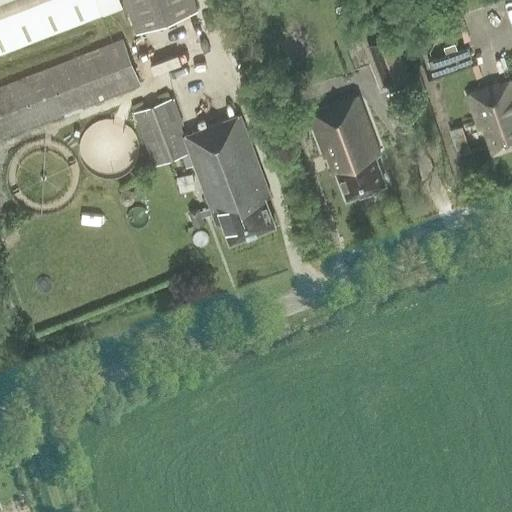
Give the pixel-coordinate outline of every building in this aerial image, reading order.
[(0,0),(0,50),(124,4),(122,0),(0,0)] [(124,0),(137,33),(198,10),(193,0),(124,0)] [(384,85),(407,76),(392,36),(369,44),(384,85)] [(0,138),(140,84),(122,39),(0,86),(0,138)] [(468,42),(447,47),(448,53),(431,56),(433,69),(472,62),(468,42)] [(511,146),(511,79),(467,94),(478,129),(483,128),(492,154),(511,146)] [(385,183),(375,156),(380,154),(358,94),(309,113),(332,173),(337,171),(347,197),(385,183)] [(184,135),(170,99),(135,112),(154,165),(188,152),(210,206),(201,210),(200,207),(189,211),(194,226),(206,222),(204,216),(212,213),(217,225),(223,222),(230,241),(275,224),(265,198),(271,195),(240,113),(184,135)]
